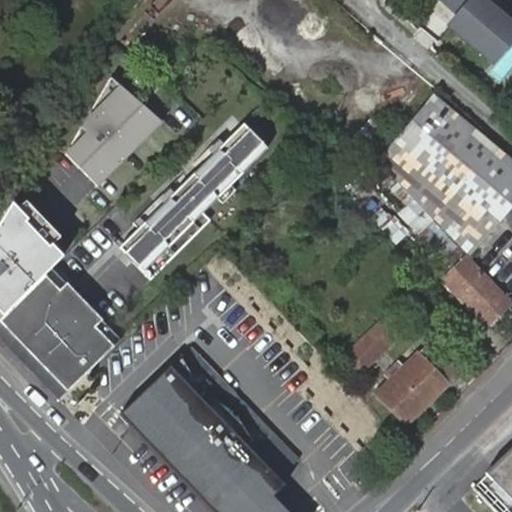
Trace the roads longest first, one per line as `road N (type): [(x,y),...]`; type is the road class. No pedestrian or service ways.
road 1 (residential): [(511,139),(347,0)]
road 2 (tertiary): [(511,381),(373,511)]
road 3 (primary): [(131,511),(0,396)]
road 4 (unknown): [(424,511),(511,426)]
